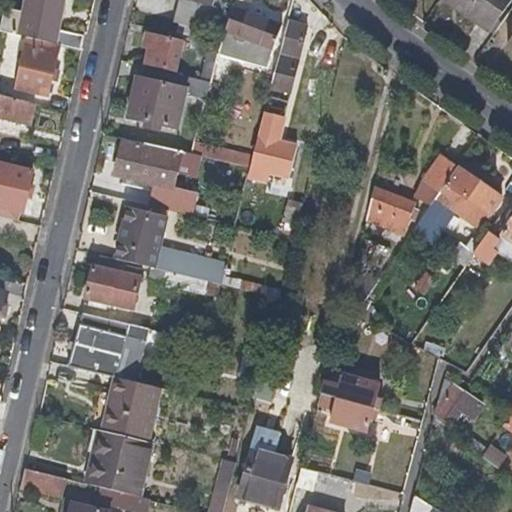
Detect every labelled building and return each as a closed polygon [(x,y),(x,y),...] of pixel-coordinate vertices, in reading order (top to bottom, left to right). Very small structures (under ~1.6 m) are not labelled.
[(55,30),(61,0),(28,0),(26,14),(0,7),(0,32),(29,40),(49,44),(60,47),(79,51),(82,52),(82,51),(79,50),(82,37),(55,30)] [(212,33),(218,9),(183,0),(177,24),(183,26),(212,33)] [(213,0),(181,0),(183,0),(218,9),(219,4),(213,2),(213,0)] [(506,8),(511,0),(443,0),(490,32),(492,30),(496,32),(510,11),(506,8)] [(274,51),(282,27),(233,10),(225,33),(274,51)] [(292,84),(306,28),(287,23),(271,89),(289,94),(292,84)] [(209,45),(212,33),(183,26),(181,38),(209,45)] [(168,71),(174,42),(148,36),(143,55),(147,56),(145,65),(168,71)] [(58,56),(60,47),(49,44),(48,46),(29,41),(27,43),(26,49),(57,56),(58,56)] [(210,84),(214,66),(219,47),(209,45),(201,82),(210,84)] [(47,97),(50,82),(56,83),(58,73),(53,72),(57,56),(26,49),(16,89),(47,97)] [(229,92),(234,71),(214,66),(210,84),(209,87),(229,92)] [(170,86),(172,75),(144,68),(142,79),(142,80),(170,86)] [(206,100),(209,87),(210,84),(201,82),(172,75),(170,86),(188,91),(187,96),(206,100)] [(178,131),(187,96),(188,91),(170,86),(142,80),(142,79),(139,79),(129,120),(147,123),(145,131),(159,134),(161,127),(178,131)] [(0,118),(28,125),(33,106),(0,97),(0,118)] [(226,133),(227,128),(201,121),(195,145),(203,147),(206,135),(220,139),(222,134),(226,133)] [(307,186),(316,153),(301,150),(292,148),(259,140),(255,149),(251,169),(250,172),(307,186)] [(174,173),(180,153),(146,144),(145,150),(122,145),(115,176),(156,186),(150,208),(192,218),(197,195),(171,188),(174,173)] [(222,163),(225,152),(203,147),(195,145),(192,156),(198,158),(222,163)] [(251,169),(255,149),(241,146),(236,166),(251,169)] [(194,178),(198,158),(192,156),(180,153),(174,173),(194,178)] [(439,194),(457,169),(441,160),(423,183),(439,194)] [(23,213),(32,173),(0,166),(0,207),(1,208),(23,213)] [(484,225),(501,200),(457,169),(439,194),(456,207),(453,212),(464,220),(468,214),(484,225)] [(415,223),(419,213),(414,211),(415,205),(374,191),(366,222),(406,236),(410,222),(415,223)] [(297,228),(303,205),(288,202),(283,225),(297,228)] [(154,258),(158,241),(165,242),(167,233),(163,232),(166,218),(129,209),(116,261),(129,264),(151,270),(201,281),(204,269),(154,258)] [(484,225),(468,214),(464,220),(481,231),(484,225)] [(511,243),(511,222),(502,237),(511,243)] [(511,243),(502,237),(491,230),(475,254),(492,266),(501,253),(511,261),(511,243)] [(464,268),(474,255),(460,244),(450,258),(464,268)] [(126,277),(128,268),(129,264),(116,261),(102,258),(99,270),(126,277)] [(133,311),(143,271),(128,268),(126,277),(99,270),(93,268),(86,300),(92,302),(91,307),(106,311),(108,305),(133,311)] [(201,281),(151,270),(148,283),(166,287),(181,291),(226,301),(228,288),(201,281)] [(178,304),(181,291),(166,287),(163,300),(178,304)] [(356,317),(365,305),(366,303),(348,295),(343,310),(356,317)] [(369,323),(376,310),(365,305),(356,317),(369,323)] [(118,380),(127,338),(130,326),(82,315),(76,342),(75,351),(70,368),(113,379),(118,380)] [(139,341),(142,329),(130,326),(127,338),(139,341)] [(75,351),(76,342),(70,339),(68,349),(75,351)] [(373,410),(380,385),(344,376),(340,391),(334,389),(332,400),(333,400),(373,410)] [(147,443),(160,390),(135,384),(118,380),(113,379),(109,397),(114,399),(106,433),(147,443)] [(482,406),(454,387),(445,381),(435,415),(452,427),(462,414),(472,422),(482,406)] [(332,400),(334,389),(324,386),(321,397),(332,400)] [(106,433),(114,399),(109,397),(101,432),(106,433)] [(329,411),(332,400),(321,397),(318,408),(329,411)] [(366,436),(373,410),(333,400),(332,400),(329,411),(334,413),(330,427),(366,436)] [(139,497),(146,470),(152,444),(147,443),(106,433),(101,432),(99,432),(86,483),(139,497)] [(486,451),(476,443),(471,451),(481,458),(486,451)] [(280,511),(292,461),(254,451),(242,500),(280,511)] [(324,491),(327,476),(302,470),(299,484),(324,491)] [(62,499),(66,480),(30,472),(25,471),(21,489),(62,499)] [(126,510),(129,496),(103,490),(100,503),(126,510)] [(429,511),(432,507),(416,497),(413,496),(409,511),(429,511)]
